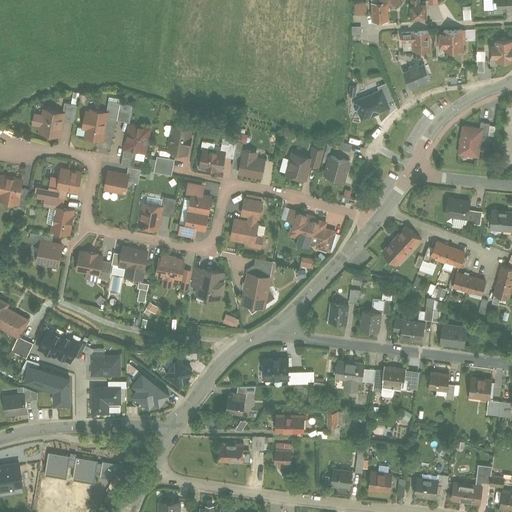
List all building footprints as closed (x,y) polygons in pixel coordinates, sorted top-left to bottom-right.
[(366,12),(366,0),(353,0),(354,12),(366,12)] [(371,0),(373,19),(390,18),(389,0),(371,0)] [(420,0),(410,0),(411,16),(426,15),(425,1),(421,1),(420,0)] [(511,0),(490,0),(490,8),(494,8),(494,10),(511,9),(511,0)] [(463,17),(471,17),(470,3),(462,4),(463,17)] [(362,32),(362,23),(353,24),(353,33),(362,32)] [(464,41),(464,27),(438,27),(438,32),(435,32),(435,45),(439,45),(439,49),(461,48),(460,41),(464,41)] [(428,49),(427,29),(398,30),(398,41),(409,41),(410,50),(428,49)] [(511,56),(511,38),(490,38),(490,43),(487,43),(487,56),(491,56),(491,60),(509,60),(509,56),(511,56)] [(476,49),(477,70),(485,70),(483,49),(476,49)] [(400,71),(407,88),(430,78),(422,61),(416,64),(414,60),(404,64),(406,68),(400,71)] [(378,85),(380,90),(382,89),(387,101),(394,98),(387,81),(378,85)] [(362,116),(389,105),(387,101),(382,89),(380,90),(355,100),(362,116)] [(109,96),(107,107),(110,108),(108,117),(117,119),(121,100),(121,98),(109,96)] [(121,100),(117,119),(128,121),(132,102),(121,100)] [(67,101),(65,109),(63,119),(73,120),(77,102),(71,103),(67,101)] [(107,107),(89,104),(88,109),(85,109),(82,125),(87,126),(86,135),(104,138),(108,117),(110,108),(107,107)] [(43,112),(34,110),(32,124),(39,125),(38,131),(60,135),(63,119),(65,109),(44,105),(43,112)] [(482,121),(481,125),(484,126),(482,138),(493,140),(495,124),(490,123),(490,122),(482,121)] [(152,126),(130,122),(125,147),(148,151),(152,126)] [(482,138),(484,126),(481,125),(463,122),(459,151),(479,154),(482,138)] [(193,127),(172,123),(168,148),(188,152),(193,127)] [(239,133),(237,142),(245,143),(246,135),(239,133)] [(222,142),(221,148),(226,149),(225,155),(233,157),(234,148),(237,139),(230,137),(228,143),(222,142)] [(325,147),(313,144),(309,155),(312,156),(311,162),(319,165),(325,147)] [(221,148),(203,145),(199,165),(222,169),(225,155),(226,149),(221,148)] [(260,150),(244,147),(244,150),(241,167),(239,172),(262,177),(266,157),(259,156),(260,150)] [(244,150),(234,148),(233,157),(231,165),(241,167),(244,150)] [(309,155),(292,150),(286,173),(306,178),(311,162),(312,156),(309,155)] [(351,158),(330,153),(324,174),(337,178),(339,173),(346,175),(351,158)] [(173,159),(157,156),(154,172),(170,175),(173,159)] [(81,171),(61,167),(58,185),(49,184),(47,194),(65,197),(67,188),(78,190),(81,171)] [(127,173),(129,174),(128,182),(138,184),(140,175),(141,170),(141,169),(129,167),(127,173)] [(129,174),(108,170),(105,190),(126,194),(128,182),(129,174)] [(22,176),(0,172),(0,201),(17,205),(20,187),(22,176)] [(205,183),(188,180),(187,191),(192,192),(186,223),(180,222),(178,234),(194,236),(195,227),(205,229),(211,195),(204,194),(205,183)] [(29,188),(20,187),(17,205),(26,206),(29,188)] [(69,233),(74,208),(64,206),(65,197),(47,194),(45,193),(43,206),(56,209),(51,230),(69,233)] [(265,197),(244,193),(240,213),(249,215),(248,220),(236,218),(232,236),(250,240),(249,246),(262,248),(264,236),(257,235),(265,197)] [(469,198),(446,194),(443,215),(451,216),(466,219),(467,209),(469,198)] [(162,195),(160,203),(159,213),(172,216),(176,198),(162,195)] [(160,203),(143,200),(138,226),(156,230),(159,213),(160,203)] [(294,221),(297,211),(297,209),(285,206),(282,218),(294,221)] [(511,209),(491,207),(489,228),(503,230),(502,238),(511,239),(511,230),(510,230),(510,228),(511,209)] [(466,219),(465,222),(478,224),(480,211),(467,209),(466,219)] [(308,214),(297,211),(294,221),(290,234),(302,237),(303,233),(320,239),(318,246),(330,250),(336,230),(325,227),(326,222),(308,216),(308,214)] [(466,219),(451,216),(449,226),(460,228),(461,224),(464,224),(464,222),(465,222),(466,219)] [(383,250),(398,265),(423,239),(408,224),(383,250)] [(39,241),(51,243),(52,235),(29,230),(26,243),(38,246),(39,241)] [(464,251),(435,239),(431,249),(428,256),(457,268),(464,251)] [(51,243),(39,241),(38,246),(35,262),(58,267),(62,245),(51,243)] [(148,248),(123,244),(121,253),(120,263),(119,265),(127,267),(125,276),(143,279),(148,248)] [(428,256),(431,249),(426,247),(417,267),(423,269),(428,256)] [(103,253),(80,250),(77,270),(99,274),(102,260),(103,253)] [(113,252),(112,262),(120,263),(121,253),(113,252)] [(183,260),(160,255),(156,275),(164,277),(162,286),(172,288),(174,279),(179,279),(181,268),(183,260)] [(314,259),(301,257),(300,267),(312,269),(314,259)] [(253,271),(270,274),(272,261),(255,258),(253,271)] [(112,262),(102,260),(99,274),(99,278),(109,279),(112,262)] [(511,277),(511,268),(498,265),(491,294),(507,298),(511,277)] [(192,270),(181,268),(179,279),(182,280),(181,288),(188,290),(192,270)] [(225,273),(198,268),(195,285),(199,286),(197,295),(220,299),(222,292),(225,292),(227,279),(224,278),(225,273)] [(253,271),(247,270),(242,301),(264,305),(265,302),(274,295),(268,285),(270,274),(253,271)] [(449,287),(481,295),(485,278),(454,270),(449,287)] [(136,298),(145,299),(148,281),(139,280),(136,298)] [(442,300),(446,289),(437,286),(434,297),(442,300)] [(350,304),(349,309),(357,310),(360,290),(350,289),(348,304),(350,304)] [(373,298),(371,312),(382,313),(390,314),(393,294),(383,293),(382,299),(373,298)] [(507,298),(491,294),(489,302),(495,304),(496,303),(505,305),(507,298)] [(11,303),(0,296),(0,326),(17,336),(28,318),(8,307),(11,303)] [(105,301),(100,296),(94,302),(100,307),(105,301)] [(482,317),(487,301),(480,299),(475,315),(482,317)] [(432,311),(433,300),(425,300),(425,321),(432,321),(432,311)] [(330,302),(328,322),(347,324),(349,309),(350,304),(348,304),(330,302)] [(160,309),(150,303),(145,311),(154,317),(160,309)] [(362,310),(359,331),(379,333),(382,313),(371,312),(362,310)] [(239,320),(226,314),(223,322),(236,328),(239,320)] [(401,333),(400,340),(423,344),(427,322),(395,318),(393,332),(401,333)] [(442,323),(439,346),(462,349),(466,326),(442,323)] [(45,324),(37,342),(73,359),(81,341),(45,324)] [(33,343),(17,336),(12,352),(27,359),(28,355),(33,343)] [(120,355),(91,355),(91,377),(119,377),(120,355)] [(288,356),(263,357),(264,385),(289,384),(289,372),(288,356)] [(365,362),(337,359),(334,381),(344,382),(343,391),(358,393),(359,383),(363,384),(363,382),(364,369),(365,362)] [(177,362),(164,378),(179,390),(191,374),(177,362)] [(29,364),(24,381),(55,389),(55,403),(71,404),(72,377),(29,364)] [(383,371),(382,384),(404,387),(406,368),(384,365),(383,371)] [(364,369),(363,382),(374,383),(375,370),(364,369)] [(383,371),(375,370),(374,383),(373,392),(381,393),(382,384),(383,371)] [(450,373),(430,370),(428,389),(448,391),(449,384),(450,373)] [(160,405),(170,392),(142,371),(132,383),(138,387),(133,394),(150,407),(154,401),(160,405)] [(307,371),(289,372),(289,384),(308,384),(307,371)] [(489,378),(469,376),(467,398),(485,399),(487,400),(488,398),(489,378)] [(458,385),(449,384),(448,391),(447,401),(456,402),(458,385)] [(91,389),(92,416),(108,415),(108,405),(120,405),(120,389),(91,389)] [(2,394),(5,417),(27,414),(24,392),(2,394)] [(243,417),(245,394),(233,392),(233,395),(228,395),(226,415),(243,417)] [(491,398),(488,398),(487,400),(485,399),(484,415),(496,416),(497,401),(491,400),(491,398)] [(510,402),(497,401),(496,416),(508,417),(509,407),(510,402)] [(407,423),(412,415),(403,410),(398,418),(407,423)] [(341,412),(327,411),(326,428),(327,428),(339,428),(341,428),(341,412)] [(277,415),(276,433),(304,433),(305,415),(293,415),(293,417),(287,416),(287,415),(277,415)] [(339,428),(327,428),(327,440),(339,440),(339,428)] [(264,438),(252,437),(251,452),(264,452),(264,438)] [(441,458),(449,445),(441,440),(433,453),(441,458)] [(219,442),(219,462),(251,463),(251,455),(249,453),(243,452),(244,442),(219,442)] [(461,450),(462,443),(455,442),(454,449),(461,450)] [(292,444),(275,443),(274,464),(277,464),(276,470),(286,470),(286,465),(291,465),(292,444)] [(357,451),(354,473),(361,474),(362,470),(363,461),(364,452),(357,451)] [(94,482),(97,459),(77,456),(77,453),(71,452),(70,455),(50,452),(47,474),(67,477),(69,465),(76,466),(74,478),(94,482)] [(20,461),(0,464),(0,490),(24,487),(20,461)] [(479,485),(487,485),(488,476),(489,467),(475,465),(473,485),(479,486),(479,485)] [(330,487),(350,489),(352,471),(332,469),(330,487)] [(368,490),(390,492),(392,474),(370,471),(368,490)] [(419,477),(418,479),(435,481),(434,487),(445,488),(445,483),(446,476),(435,475),(434,476),(419,475),(419,477)] [(502,478),(501,486),(509,487),(510,477),(501,475),(500,478),(502,478)] [(434,487),(435,481),(418,479),(419,477),(414,476),(413,483),(414,483),(413,493),(415,493),(415,499),(433,501),(434,487)] [(487,487),(501,488),(501,486),(502,478),(500,478),(488,476),(487,485),(487,487)] [(398,477),(396,494),(403,495),(405,478),(398,477)] [(479,486),(473,485),(471,485),(471,486),(457,484),(457,482),(450,481),(450,483),(450,489),(448,503),(477,507),(479,486)] [(511,491),(499,490),(496,509),(511,511),(511,491)] [(187,511),(188,500),(180,500),(180,502),(179,511),(187,511)] [(179,511),(180,502),(157,502),(156,511),(179,511)]
